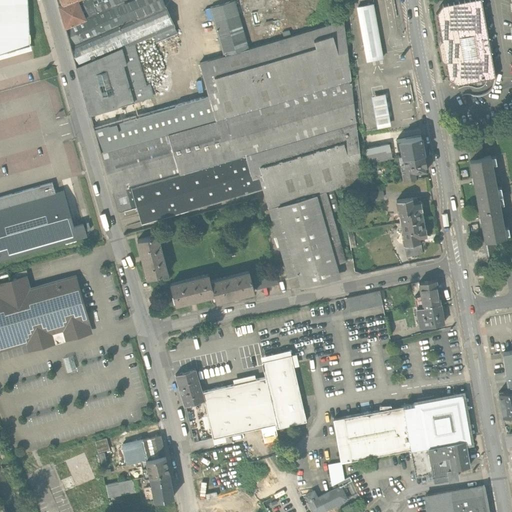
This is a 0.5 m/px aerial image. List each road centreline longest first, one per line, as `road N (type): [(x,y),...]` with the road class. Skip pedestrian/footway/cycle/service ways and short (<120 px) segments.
road 1 (unclassified): [(45,0),(144,331)]
road 2 (residential): [(459,262),(144,331)]
road 3 (primary): [(459,262),(412,0)]
road 4 (unclassified): [(144,331),(188,511)]
road 5 (primary): [(492,445),(466,308)]
